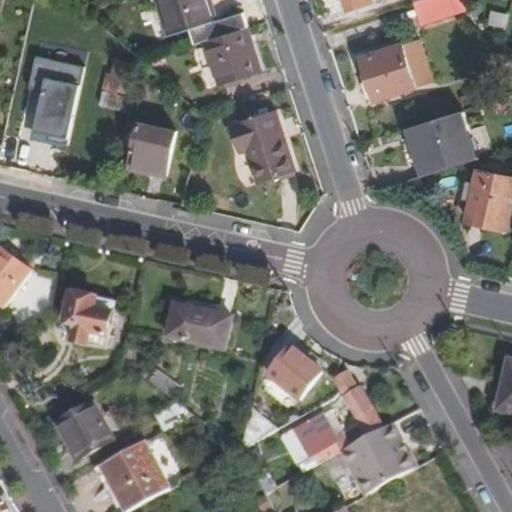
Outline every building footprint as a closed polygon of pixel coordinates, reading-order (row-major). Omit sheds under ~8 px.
[(221,13),(217,0),(157,0),(167,31),(193,23),(198,42),(207,39),(250,24),(252,24),(246,5),(221,13)] [(345,0),(349,10),(379,0),(345,0)] [(423,24),(471,9),(460,0),(421,0),(416,2),(423,24)] [(79,18),(71,10),(66,16),(62,30),(68,35),(65,38),(98,68),(114,50),(92,30),(94,28),(81,16),(79,18)] [(509,28),(511,14),(493,11),(491,26),(509,28)] [(250,24),(207,39),(221,82),(264,68),(250,24)] [(377,99),(416,87),(403,46),(364,58),(377,99)] [(103,102),(127,108),(136,64),(116,60),(110,90),(105,89),(103,102)] [(266,78),(226,89),(229,97),(268,86),(266,78)] [(99,120),(123,126),(126,111),(102,106),(99,120)] [(243,147),(252,144),(258,141),(261,153),(255,155),(263,179),(298,168),(279,107),(234,121),(243,147)] [(424,177),(471,162),(463,131),(471,129),(466,109),(414,125),(421,144),(415,146),(420,162),(419,163),(424,177)] [(141,125),(132,168),(169,175),(178,132),(141,125)] [(471,129),(463,131),(471,162),(479,159),(471,129)] [(258,141),(252,144),(255,155),(261,153),(258,141)] [(119,151),(85,144),(80,168),(114,175),(119,151)] [(469,221),(508,230),(511,211),(511,176),(480,171),(477,184),(468,183),(465,198),(474,201),(469,221)] [(0,300),(8,306),(34,273),(4,252),(0,256),(0,300)] [(117,305),(74,295),(68,324),(78,326),(76,340),(108,347),(117,305)] [(164,335),(225,347),(232,316),(171,303),(164,335)] [(269,376),(298,402),(323,375),(294,349),(269,376)] [(500,409),(511,411),(511,361),(500,409)] [(159,371),(151,383),(174,399),(182,388),(159,371)] [(346,395),(370,439),(387,429),(363,385),(358,388),(350,373),(339,378),(339,381),(346,395)] [(161,413),(170,430),(196,415),(180,404),(161,413)] [(62,423),(71,440),(84,433),(94,452),(115,441),(102,417),(96,405),(62,423)] [(314,460),(341,445),(326,418),(300,432),(314,460)] [(370,439),(331,461),(355,504),(417,470),(401,444),(405,441),(396,424),(387,429),(370,439)] [(511,424),(494,435),(511,467),(511,424)] [(81,459),(94,452),(84,433),(71,440),(81,459)] [(150,441),(105,466),(130,511),(136,511),(177,489),(150,441)] [(279,490),(255,446),(245,451),(269,495),(279,490)]
